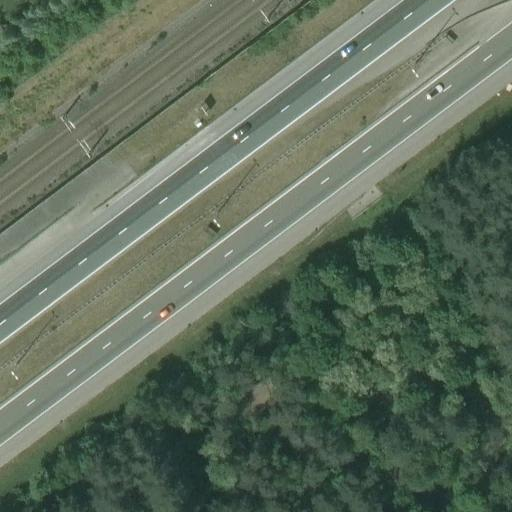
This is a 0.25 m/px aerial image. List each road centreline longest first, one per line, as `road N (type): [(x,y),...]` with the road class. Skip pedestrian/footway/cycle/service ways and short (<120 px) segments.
road 1 (motorway): [(0,431),(511,43)]
road 2 (motorway): [(413,0),(0,315)]
road 3 (track): [(511,329),(260,511)]
